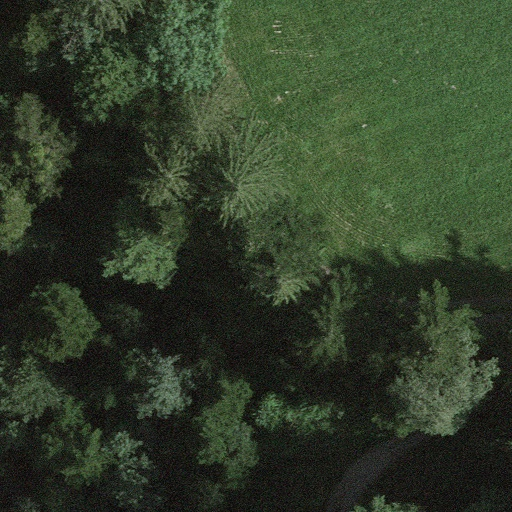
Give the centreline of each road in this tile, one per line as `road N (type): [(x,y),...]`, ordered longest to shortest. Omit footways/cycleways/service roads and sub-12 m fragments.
road 1 (track): [(171,0),(318,277),(352,297),(389,303),(511,302)]
road 2 (track): [(511,396),(383,434),(340,511)]
